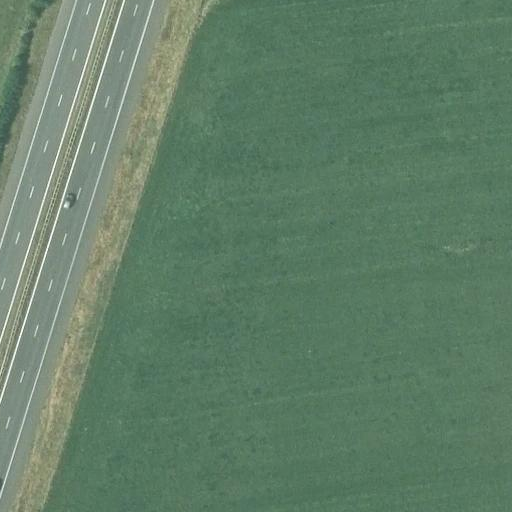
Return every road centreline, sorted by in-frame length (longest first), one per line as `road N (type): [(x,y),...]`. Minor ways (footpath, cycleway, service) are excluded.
road 1 (motorway): [(0,456),(141,0)]
road 2 (motorway): [(94,0),(0,303)]
